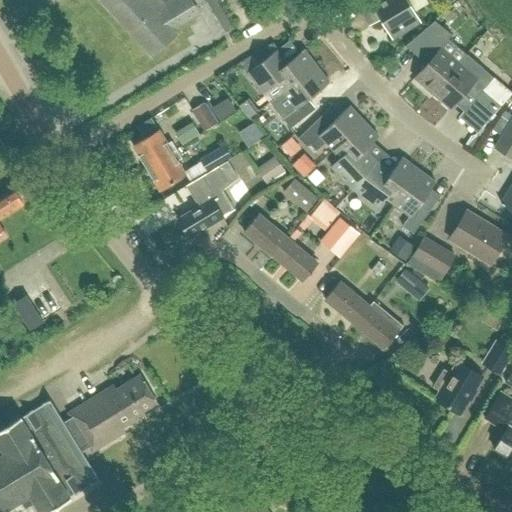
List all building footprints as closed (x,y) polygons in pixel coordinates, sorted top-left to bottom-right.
[(179,0),(100,0),(151,55),(175,33),(171,29),(198,13),(190,0),(182,5),(179,0)] [(391,38),(419,21),(407,0),(360,0),(356,2),(369,24),(380,18),(391,38)] [(432,93),(458,62),(449,54),(456,46),(448,38),(451,35),(442,27),(421,51),(430,59),(414,77),(432,93)] [(282,91),(316,65),(303,49),(281,66),(274,56),(249,76),(262,93),(275,82),(282,91)] [(458,62),(432,93),(450,108),(466,90),(475,98),(493,77),(475,62),(468,70),(458,62)] [(316,65),(282,91),(289,100),(276,111),(289,128),(314,108),(307,99),(329,82),(316,65)] [(237,105),(247,118),(258,110),(248,97),(237,105)] [(219,118),(234,109),(227,98),(212,107),(219,118)] [(203,131),(216,123),(204,102),(190,110),(203,131)] [(333,150),(363,121),(349,105),(329,124),(321,116),(298,137),(306,146),(309,144),(316,150),(325,142),(333,150)] [(511,114),(493,147),(511,158),(511,114)] [(141,134),(156,126),(151,117),(136,126),(141,134)] [(353,188),(371,168),(376,161),(365,148),(378,136),(363,121),(333,150),(340,158),(331,167),(346,183),(353,188)] [(145,167),(176,149),(170,140),(166,143),(158,130),(132,145),(145,167)] [(290,157),(300,148),(290,136),(280,145),(290,157)] [(207,173),(231,158),(223,144),(198,158),(207,173)] [(176,149),(145,167),(159,189),(184,173),(176,160),(181,157),(176,149)] [(303,177),(315,165),(303,153),(291,165),(303,177)] [(265,184),(285,171),(274,155),(255,169),(265,184)] [(393,204),(418,169),(401,157),(391,171),(376,161),(371,168),(353,188),(359,194),(376,207),(384,197),(393,204)] [(206,189),(216,183),(217,186),(239,173),(231,159),(209,173),(187,186),(199,205),(176,218),(188,238),(223,217),(206,189)] [(402,225),(402,226),(411,232),(412,233),(428,211),(419,204),(435,182),(418,169),(393,204),(409,215),(402,225)] [(511,210),(511,184),(500,203),(511,210)] [(0,240),(7,236),(0,222),(0,217),(22,204),(12,187),(0,194),(0,240)] [(306,212),(318,197),(307,189),(295,203),(306,212)] [(489,263),(506,235),(466,211),(449,238),(489,263)] [(273,256),(287,238),(257,214),(243,231),(273,256)] [(329,249),(349,225),(339,217),(319,241),(329,249)] [(411,232),(402,226),(399,231),(407,237),(411,232)] [(438,282),(454,255),(423,237),(407,263),(438,282)] [(302,280),(317,263),(287,238),(273,256),(302,280)] [(376,275),(384,266),(378,260),(370,270),(376,275)] [(408,292),(419,279),(406,267),(394,281),(408,292)] [(354,323),(368,306),(338,281),(324,298),(354,323)] [(25,304),(38,297),(33,287),(20,294),(25,304)] [(48,321),(34,301),(25,306),(39,326),(48,321)] [(368,306),(354,323),(384,348),(398,331),(368,306)] [(499,375),(511,351),(511,350),(495,339),(480,363),(499,375)] [(450,372),(442,367),(431,386),(439,391),(434,398),(459,413),(481,376),(457,361),(450,372)] [(511,399),(509,398),(511,392),(511,374),(510,373),(499,392),(483,418),(503,430),(493,448),(511,459),(511,399)] [(63,422),(80,451),(88,446),(91,451),(124,431),(121,427),(158,405),(139,374),(115,389),(113,385),(67,412),(70,417),(63,422)] [(80,451),(63,422),(49,399),(0,427),(0,511),(21,500),(24,506),(33,501),(39,511),(44,511),(98,479),(80,451)] [(306,510),(303,511),(329,511),(303,484),(292,495),(306,510)] [(266,511),(256,496),(237,509),(235,505),(224,511),(266,511)]
